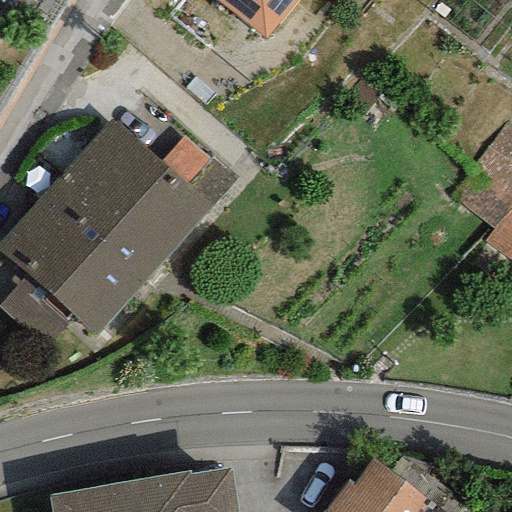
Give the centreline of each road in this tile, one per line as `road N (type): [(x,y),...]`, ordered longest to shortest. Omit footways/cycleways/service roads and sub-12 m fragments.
road 1 (secondary): [(0,453),(109,425),(249,413),(359,414),(511,440)]
road 2 (residential): [(0,176),(99,0)]
